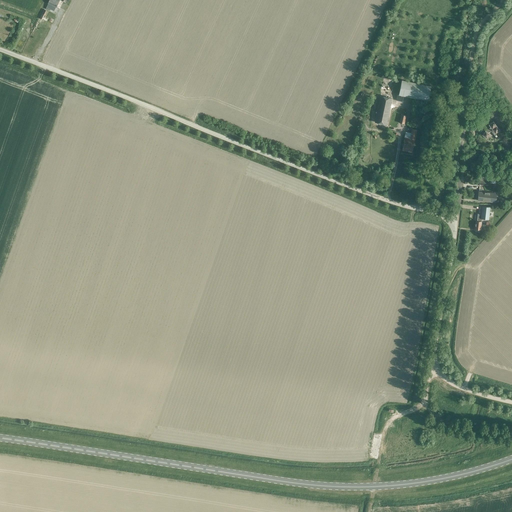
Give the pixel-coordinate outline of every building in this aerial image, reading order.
[(49,0),(48,4),(45,9),(49,11),(50,10),(53,11),(55,7),(56,8),(59,0),(49,0)] [(428,101),(431,87),(401,81),(398,95),(428,101)] [(386,125),(392,99),(380,97),(375,123),(386,125)] [(496,105),(492,108),(495,112),(499,109),(501,108),(498,103),(496,105)] [(486,130),(482,135),(487,138),(488,136),(490,137),(493,134),(495,136),(494,136),(495,138),(496,137),(495,137),(497,136),(496,135),(495,133),(500,130),(493,121),(489,124),(489,125),(486,130)] [(404,144),(402,150),(412,152),(413,146),(414,140),(416,130),(412,129),(410,139),(405,138),(404,144)] [(495,201),(496,193),(485,192),(479,191),(478,200),(495,201)] [(481,215),(481,219),(488,220),(489,216),(489,213),(490,207),(482,206),(481,212),(482,212),(481,215)]
